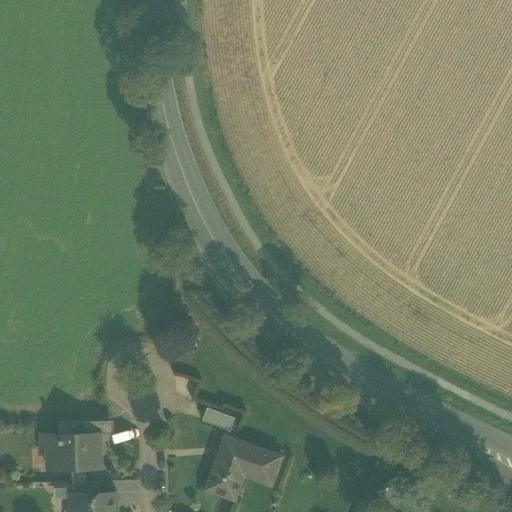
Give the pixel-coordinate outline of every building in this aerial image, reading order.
[(231,432),(235,418),(207,408),(202,421),(231,432)] [(113,422),(57,423),(57,434),(100,434),(114,433),(113,422)] [(85,469),(101,469),(100,434),(57,434),(42,435),(42,450),(48,450),(48,470),(72,470),(72,482),(86,482),(85,469)] [(282,457),(226,436),(205,490),(235,501),(248,466),(275,476),(282,457)] [(71,494),(99,494),(99,482),(86,482),(72,482),(58,483),(58,495),(71,495),(71,494)] [(99,494),(71,494),(71,495),(71,511),(115,511),(115,494),(99,494)]
